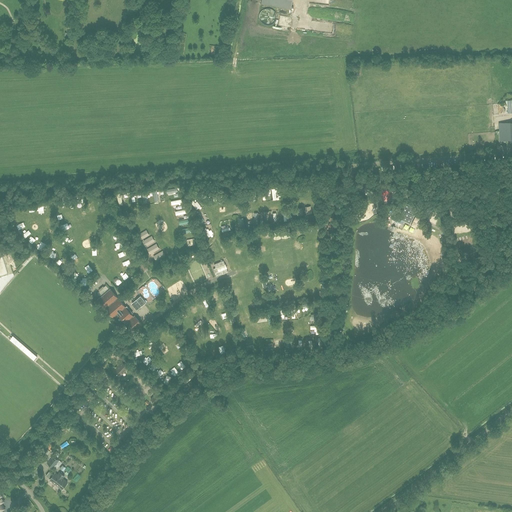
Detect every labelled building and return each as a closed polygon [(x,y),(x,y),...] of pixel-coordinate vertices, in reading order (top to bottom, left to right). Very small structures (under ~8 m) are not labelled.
[(292,0),(261,0),(261,4),(291,9),(292,0)] [(501,111),(502,117),(511,116),(511,104),(509,105),(510,107),(506,107),(506,111),(501,111)] [(500,140),(511,139),(511,122),(499,123),(500,140)] [(399,206),(393,219),(400,223),(402,220),(401,220),(400,218),(405,209),(399,206)] [(428,212),(419,208),(418,210),(410,206),(408,211),(410,212),(410,211),(414,213),(422,217),(422,218),(425,220),(428,212)] [(205,226),(208,224),(201,214),(198,217),(205,226)] [(436,218),(432,225),(438,228),(442,221),(436,218)] [(146,230),(139,234),(142,239),(149,235),(146,230)] [(208,230),(205,232),(211,240),(214,238),(208,230)] [(152,236),(142,241),(145,247),(155,241),(152,236)] [(156,244),(147,249),(150,254),(159,249),(156,244)] [(163,250),(153,256),(156,261),(166,256),(163,250)] [(216,268),(213,269),(217,277),(228,272),(223,261),(214,264),(216,268)] [(138,265),(142,272),(147,268),(143,262),(138,265)] [(106,285),(97,292),(100,296),(109,289),(106,285)] [(97,299),(101,304),(99,305),(103,310),(105,309),(113,318),(113,317),(114,319),(119,315),(128,326),(132,323),(136,328),(141,324),(134,316),(133,316),(125,307),(124,308),(122,305),(123,304),(110,289),(101,296),(97,299)] [(146,302),(141,296),(136,299),(142,306),(146,302)] [(35,360),(38,356),(14,334),(11,338),(35,360)] [(122,362),(114,370),(120,376),(128,368),(122,362)] [(151,399),(156,404),(159,400),(158,399),(162,394),(163,396),(164,396),(160,392),(156,396),(154,395),(151,399)] [(50,443),(46,448),(50,451),(52,449),(50,448),(51,447),(53,448),(54,446),(50,443)] [(47,463),(53,468),(59,460),(53,455),(47,463)] [(55,472),(49,479),(62,489),(67,482),(62,478),(64,476),(60,472),(58,475),(55,472)]
